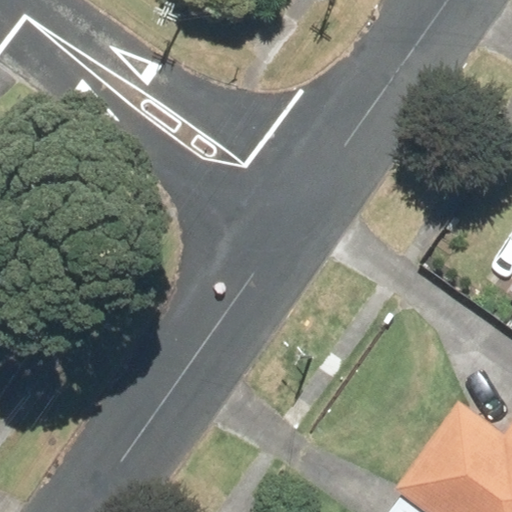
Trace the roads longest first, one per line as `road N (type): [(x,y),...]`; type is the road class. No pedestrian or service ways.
road 1 (residential): [(86,511),(305,202)]
road 2 (residential): [(305,202),(20,0)]
road 3 (residential): [(305,202),(449,0)]
